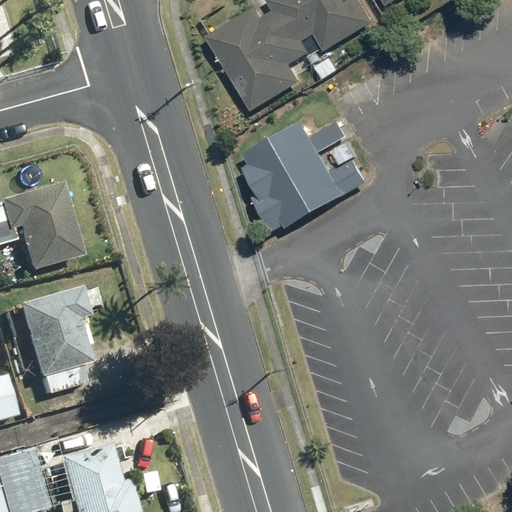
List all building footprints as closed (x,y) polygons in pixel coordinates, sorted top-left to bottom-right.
[(259,6),(211,35),(257,111),(304,82),(293,64),(314,51),(307,40),(317,34),(328,51),(377,21),(364,0),(292,0),(266,16),(259,6)] [(355,190),(309,120),(247,159),(292,230),(355,190)] [(60,183),(0,201),(0,245),(14,241),(11,231),(17,229),(31,274),(83,258),(60,183)] [(80,288),(18,306),(39,378),(43,376),(48,393),(81,384),(76,367),(88,364),(76,324),(89,320),(80,288)] [(5,377),(0,378),(0,422),(15,419),(5,377)] [(109,446),(58,460),(72,511),(138,511),(129,478),(119,481),(109,446)] [(0,511),(38,511),(48,509),(30,449),(0,457),(0,511)]
